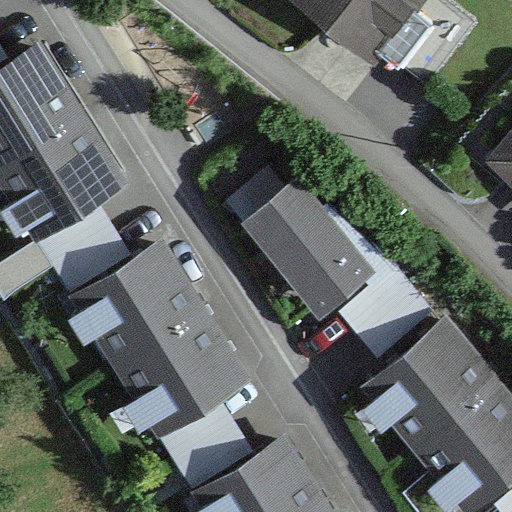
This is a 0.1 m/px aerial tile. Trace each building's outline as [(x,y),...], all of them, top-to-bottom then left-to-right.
[(430,0),(312,0),(388,57),(430,0)] [(41,32),(0,57),(0,160),(87,107),(41,32)] [(87,107),(0,160),(0,176),(11,193),(0,199),(0,201),(17,228),(28,221),(36,235),(130,176),(87,107)] [(511,139),(499,156),(511,166),(511,139)] [(396,270),(306,170),(252,219),(341,319),(396,270)] [(170,240),(83,292),(123,359),(210,308),(170,240)] [(210,308),(123,359),(163,427),(250,375),(210,308)] [(496,387),(445,323),(373,381),(424,445),(496,387)] [(511,478),(511,406),(496,387),(424,445),(475,508),(511,478)] [(293,435),(207,486),(223,511),(323,511),(335,505),(293,435)]
